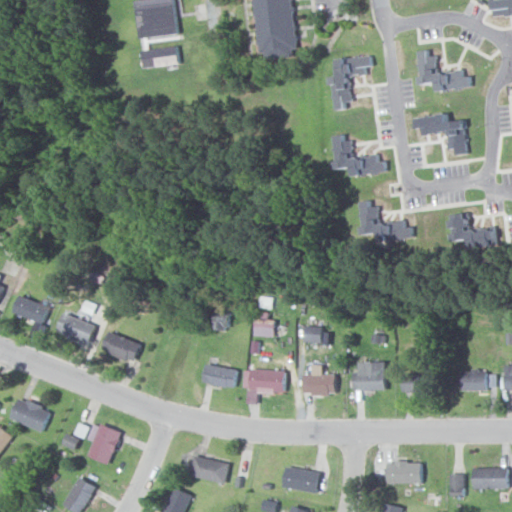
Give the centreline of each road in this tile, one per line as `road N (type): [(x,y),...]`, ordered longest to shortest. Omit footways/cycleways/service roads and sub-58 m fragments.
road 1 (residential): [(511,431),(251,431),(149,408),(0,349)]
road 2 (residential): [(406,185),(484,181),(493,90),(507,52),(495,35),(460,18),(381,28)]
road 3 (residential): [(377,0),(406,185)]
